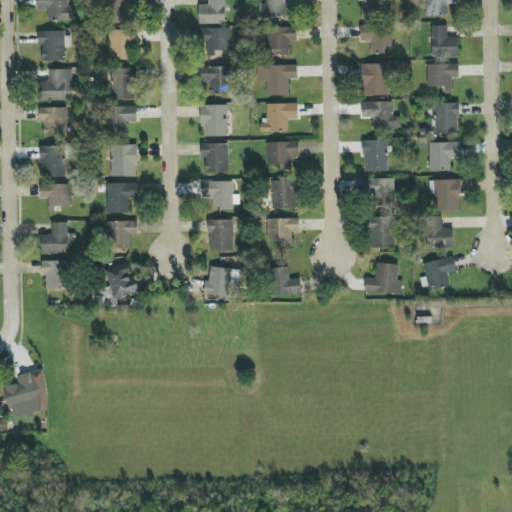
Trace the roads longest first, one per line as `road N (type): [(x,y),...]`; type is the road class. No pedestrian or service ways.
road 1 (residential): [(0,346),(11,322),(4,0)]
road 2 (residential): [(332,261),(326,0)]
road 3 (residential): [(169,257),(164,0)]
road 4 (residential): [(492,253),(488,0)]
